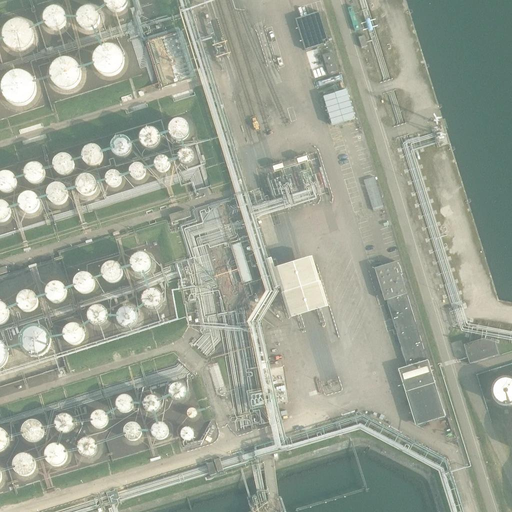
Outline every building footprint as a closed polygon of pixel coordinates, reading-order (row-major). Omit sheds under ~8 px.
[(130,6),(130,2),(128,0),(107,0),(106,3),(106,5),(106,7),(107,10),(109,14),(112,16),(115,18),(117,18),(119,18),(122,17),(125,16),(126,15),(128,13),(129,10),(130,9),(130,6)] [(102,24),(102,23),(102,21),(101,19),(100,17),(99,15),(97,13),(94,12),(90,11),(87,11),(85,12),(84,13),(81,15),(79,18),(78,21),(78,23),(78,27),(79,29),(81,31),(82,33),(84,34),(87,35),(89,36),(91,36),(94,35),(96,34),(98,32),(100,30),(101,28),(102,26),(102,24)] [(69,25),(69,24),(68,22),(68,20),(66,17),(65,16),(64,14),(61,13),(57,12),(55,12),(53,13),(50,14),(48,15),(46,17),(45,19),(44,21),(44,24),(45,28),(46,31),(47,33),(51,35),(54,36),(56,37),(59,36),(61,36),(65,33),(66,32),(68,29),(68,27),(69,25)] [(319,12),(318,12),(296,19),(306,51),(329,43),(319,12)] [(36,40),(36,37),(35,34),(34,32),(32,29),(29,26),(26,25),(22,24),(19,24),(15,24),(13,25),(10,27),(8,29),(6,32),(5,34),(4,37),(4,40),(4,43),(5,46),(7,49),(8,51),(11,53),(14,55),(17,56),(20,56),(24,55),(27,54),(29,53),(32,51),(34,48),(35,46),(36,43),(36,40)] [(367,47),(364,36),(358,38),(361,48),(367,47)] [(126,65),(126,64),(126,61),(125,59),(124,56),(121,53),(119,51),(116,50),(114,49),(111,48),(108,49),(104,50),(101,51),(99,53),(97,56),(95,59),(95,61),(94,64),(94,67),(95,70),(96,72),(98,75),(101,77),(104,79),(106,80),(110,80),(113,80),(116,79),(119,78),(121,76),(123,73),(125,70),(126,68),(126,65)] [(337,71),(332,53),(323,56),(328,74),(337,71)] [(319,75),(325,74),(321,62),(316,63),(319,75)] [(82,79),(82,76),(81,73),(80,70),(78,68),(75,66),(73,64),(69,63),(66,63),(63,63),(61,64),(58,66),(55,68),(53,70),(52,73),(51,76),(50,79),(51,82),(51,84),(53,88),(55,90),(56,92),(59,93),(62,94),(65,95),(68,95),(71,94),(74,93),(76,91),(79,88),(81,86),(82,82),(82,79)] [(327,85),(343,80),(340,73),(325,78),(327,85)] [(38,92),(38,89),(37,85),(35,82),(33,79),(30,77),(27,75),(25,74),(21,74),(18,74),(14,75),(11,76),(8,79),(5,81),(4,84),(3,88),(2,91),(2,94),(3,98),(5,101),(7,103),(8,105),(12,108),(15,109),(19,110),(22,110),(26,109),(29,107),(32,105),(35,102),(36,99),(38,96),(38,92)] [(346,91),(323,98),(332,126),(355,119),(346,91)] [(192,129),(192,127),(191,124),(190,122),(188,121),(187,120),(185,119),(181,118),(179,119),(177,120),(175,121),(174,122),(172,125),(171,129),(172,133),(174,136),(177,138),(179,139),(181,139),(185,139),(189,137),(190,135),(191,133),(192,129)] [(161,136),(161,132),(159,130),(158,129),(157,127),(155,126),(151,125),(149,125),(147,126),(146,127),(144,128),(142,130),(141,132),(141,136),(141,139),(143,142),(146,145),(148,146),(150,146),(154,146),(156,145),(158,143),(159,142),(160,140),(161,138),(161,136)] [(132,144),(132,140),(131,138),(129,136),(127,135),(126,134),(123,133),(119,134),(117,135),(115,136),(114,137),(113,139),(112,143),(112,147),(114,150),(116,152),(118,153),(122,154),(125,153),(127,153),(129,151),(130,150),(131,148),(132,144)] [(357,137),(333,145),(340,168),(364,161),(357,137)] [(103,153),(103,149),(101,146),(99,145),(97,143),(93,142),(89,143),(88,144),(86,145),(85,147),(84,148),(83,151),(83,152),(83,156),(85,159),(87,161),(88,162),(90,163),(92,163),(96,163),(98,162),(100,160),(101,159),(102,157),(103,155),(103,153)] [(197,154),(196,150),(194,148),(192,146),(190,146),(188,146),(185,147),(183,148),(181,151),(181,154),(182,157),(183,159),(186,161),(189,162),(192,161),(195,159),(196,157),(197,154)] [(75,163),(75,162),(75,158),(73,155),(70,153),(66,152),(64,152),(61,153),(58,154),(56,158),(55,160),(55,162),(55,166),(56,168),(58,170),(61,172),(64,173),(68,172),(70,172),(72,170),(74,167),(75,165),(75,163)] [(172,161),(172,160),(172,158),(170,155),(167,153),(165,153),(162,153),(159,155),(157,157),(156,160),(157,164),(158,166),(161,168),(164,169),(167,168),(170,167),(171,164),(172,161)] [(48,171),(48,170),(47,166),(46,164),(45,163),(41,161),(37,160),(35,160),(33,161),(30,163),(28,167),(27,171),(28,174),(30,177),(31,178),(33,180),(37,181),(40,180),(44,178),(45,177),(47,175),(47,173),(48,171)] [(147,169),(146,166),(145,163),(142,161),(139,161),(136,161),(133,163),(132,166),(131,168),(131,171),(133,174),(135,176),(138,177),(140,177),(142,176),(144,175),(146,172),(147,169)] [(18,180),(18,179),(17,176),(15,173),(12,170),(10,169),(8,169),(4,170),(1,172),(0,172),(0,186),(3,189),(5,189),(7,190),(10,189),(14,188),(16,186),(17,184),(18,182),(18,180)] [(123,177),(122,174),(121,171),(118,169),(116,169),(113,169),(110,170),(108,173),(107,176),(107,179),(109,182),(111,183),(112,184),(114,185),(116,185),(118,184),(120,183),(122,180),(123,177)] [(99,183),(99,181),(98,179),(97,177),(96,176),(93,174),(91,173),(88,173),(84,174),(82,175),(81,176),(79,180),(78,183),(79,187),(81,190),(84,192),(85,193),(88,193),(91,193),(95,191),(97,189),(98,187),(99,186),(99,183)] [(356,173),(344,176),(353,206),(364,202),(356,173)] [(364,180),(373,211),(383,208),(379,194),(374,177),(364,180)] [(70,192),(70,191),(69,187),(67,184),(65,183),(63,182),(60,181),(56,182),(53,183),(52,184),(50,188),(49,190),(49,192),(50,196),(51,197),(52,199),(55,200),(56,201),(60,202),(64,201),(67,199),(69,196),(70,193),(70,192)] [(41,200),(41,199),(40,196),(38,192),(35,190),(33,189),(31,189),(27,189),(24,191),(22,193),(21,195),(20,199),(21,203),(23,206),(26,208),(28,209),(30,209),(33,209),(37,207),(39,206),(40,204),(41,202),(41,200)] [(12,209),(12,208),(11,205),(10,203),(9,201),(7,200),(5,199),(1,198),(0,198),(0,218),(0,219),(4,218),(6,218),(8,216),(9,215),(11,213),(12,209)] [(187,210),(171,215),(172,222),(189,217),(187,210)] [(243,283),(252,280),(241,243),(232,246),(243,283)] [(154,263),(154,261),(154,258),(153,256),(152,253),(150,252),(148,250),(145,249),(143,249),(140,249),(138,250),(136,251),(134,253),(132,255),(131,258),(131,260),(131,263),(132,265),(134,268),(135,269),(138,271),(140,272),(143,272),(145,272),(148,271),(150,270),(152,268),(153,266),(154,263)] [(125,272),(125,269),(125,267),(124,264),(122,262),(120,260),(118,259),(116,258),(113,258),(110,258),(108,259),(106,261),(104,263),(103,265),(102,268),(102,270),(102,273),(104,275),(105,277),(107,279),(110,280),(112,281),(115,281),(118,280),(120,279),(122,277),(124,275),(125,272)] [(279,288),(288,319),(326,307),(309,258),(274,268),(271,258),(265,260),(274,289),(279,288)] [(415,426),(445,417),(397,262),(374,269),(384,301),(387,300),(407,367),(398,370),(415,426)] [(97,282),(97,279),(97,276),(96,273),(94,271),(92,269),(89,268),(87,267),(84,267),(81,268),(79,269),(77,271),(75,274),(74,276),(74,279),(74,282),(75,284),(77,287),(79,288),(81,290),(84,290),(87,290),(89,290),(92,288),(94,286),(96,284),(97,282)] [(68,293),(69,290),(69,288),(68,285),(66,283),(64,281),(62,279),(60,279),(57,278),(54,279),(52,280),(50,281),(48,283),(47,286),(46,288),(46,291),(46,294),(48,296),(49,298),(51,300),(54,301),(56,301),(59,301),(62,301),(64,299),(66,298),(68,295),(68,293)] [(165,298),(165,295),(164,293),(163,290),(161,288),(159,287),(157,286),(154,285),(152,285),(149,286),(147,287),(145,289),(143,291),(142,293),(142,296),(142,298),(142,301),(144,303),(145,305),(147,307),(150,308),(152,308),(155,308),(157,308),(160,306),(162,305),(163,303),(164,300),(165,298)] [(39,302),(40,299),(40,297),(39,294),(38,292),(36,290),(33,288),(31,287),(28,287),(25,288),(22,289),(20,290),(19,293),(17,295),(17,298),(17,301),(18,303),(19,306),(21,308),(24,309),(26,310),(29,310),(32,310),(34,309),(36,307),(38,305),(39,302)] [(10,312),(10,309),(9,306),(8,304),(6,302),(4,300),(1,299),(0,298),(0,321),(1,321),(4,320),(6,319),(8,317),(9,314),(10,312)] [(111,316),(112,314),(111,311),(111,309),(110,306),(108,305),(106,303),(104,302),(101,301),(99,301),(96,302),(94,303),(92,304),(90,306),(89,308),(89,311),(88,313),(89,316),(90,318),(91,320),(93,322),(95,323),(97,324),(100,324),(102,324),(105,323),(107,322),(109,320),(110,318),(111,316)] [(141,318),(141,316),(141,313),(140,310),(138,308),(136,306),(134,305),(131,304),(129,304),(126,305),(124,306),(121,307),(120,309),(119,312),(118,314),(118,317),(119,320),(120,322),(121,324),(124,326),(126,327),(129,327),(131,327),(134,326),(136,325),(138,323),(140,321),(141,318)] [(86,335),(87,332),(87,330),(86,327),(84,325),(83,323),(80,322),(78,321),(75,321),(73,321),(70,322),(68,323),(66,325),(65,327),(64,329),(64,332),(64,335),(65,337),(66,339),(68,341),(70,342),(72,343),(75,344),(78,343),(80,343),(82,341),(84,339),(86,337),(86,335)] [(51,340),(52,337),(51,334),(51,331),(49,329),(47,326),(45,325),(42,323),(40,322),(37,322),(34,322),(31,323),(28,324),(26,326),(24,328),(22,330),(21,333),(20,336),(20,339),(21,342),(22,345),(24,347),(26,349),(28,351),(31,352),(34,353),(37,353),(40,353),(43,352),(45,350),(47,348),(49,346),(51,343),(51,340)] [(465,342),(471,361),(500,353),(496,339),(485,336),(465,342)] [(8,356),(8,353),(8,350),(7,347),(6,344),(4,342),(2,340),(0,338),(0,365),(1,365),(3,363),(5,361),(7,358),(8,356)] [(511,388),(511,386),(511,382),(511,383),(511,380),(510,378),(508,376),(506,374),(504,373),(501,373),(498,373),(496,374),(494,375),(492,376),(490,378),(489,381),(488,383),(488,386),(489,388),(490,391),(491,393),(493,395),(495,396),(498,397),(501,397),(503,396),(506,396),(508,394),(510,392),(511,390),(511,388)] [(187,392),(188,389),(187,385),(185,383),(182,381),(179,380),(176,381),(173,382),(171,385),(170,388),(170,391),(172,394),(174,396),(177,398),(180,398),(183,397),(186,395),(187,392)] [(135,404),(136,401),(135,398),(133,396),(131,394),(128,393),(125,392),(122,393),(120,395),(118,397),(117,400),(117,403),(118,406),(120,408),(123,410),(126,411),(129,410),(132,409),(134,407),(135,404)] [(162,403),(161,401),(161,398),(160,396),(158,395),(156,393),(154,392),(151,392),(149,393),(147,393),(145,395),(143,397),(142,399),(142,401),(142,404),(142,406),(144,408),(145,410),(147,411),(150,412),(152,412),(154,412),(156,411),(158,409),(160,408),(161,405),(162,403)] [(110,420),(110,417),(109,415),(108,412),(106,411),(103,410),(100,409),(98,410),(95,411),(93,413),(92,416),(92,418),(92,421),(93,423),(95,426),(97,427),(100,428),(103,428),(105,427),(108,425),(109,423),(110,420)] [(74,427),(74,424),(73,421),(72,418),(70,416),(68,415),(65,414),(62,414),(59,415),(57,417),(55,419),(53,421),(53,424),(53,427),(54,430),(56,432),(58,434),(61,435),(64,435),(66,435),(69,434),(71,432),(73,430),(74,427)] [(45,431),(44,427),(43,425),(42,424),(40,422),(38,421),(34,420),(31,421),(28,423),(26,424),(25,426),(24,428),(24,430),(24,432),(24,434),(26,438),(28,439),(30,440),(33,441),(35,441),(38,440),(41,439),(43,437),(44,435),(44,433),(45,431)] [(142,431),(142,428),(142,425),(140,423),(138,421),(135,420),(132,420),(129,421),(127,423),(125,425),(124,428),(125,431),(126,434),(128,436),(130,437),(133,438),(136,437),(139,436),(141,434),(142,431)] [(169,432),(170,429),(169,426),(168,424),(166,422),(163,421),(161,421),(158,422),(156,423),(154,425),(153,428),(153,431),(154,433),(156,435),(158,437),(161,437),(164,437),(166,436),(168,434),(169,432)] [(195,434),(195,431),(195,429),(193,426),(191,425),(188,424),(186,424),(183,425),(181,426),(179,428),(179,431),(179,434),(180,436),(182,438),(184,440),(187,440),(189,440),(192,439),(194,437),(195,434)] [(9,444),(9,441),(9,439),(8,436),(7,434),(5,432),(3,430),(1,429),(0,429),(0,453),(1,453),(3,452),(5,451),(7,449),(8,446),(9,444)] [(98,450),(98,448),(97,445),(96,443),(94,441),(92,440),(90,439),(87,439),(84,439),(82,440),(80,442),(79,444),(78,446),(77,449),(78,452),(79,454),(80,456),(82,458),(85,459),(87,459),(90,459),(92,458),(94,457),(96,455),(97,453),(98,450)] [(68,459),(68,456),(68,453),(67,451),(66,449),(64,447),(62,445),(59,444),(57,444),(54,444),(51,445),(49,447),(47,449),(46,451),(45,453),(45,456),(46,459),(47,461),(48,463),(50,465),(53,466),(55,467),(58,467),(61,466),(63,465),(65,463),(67,461),(68,459)] [(36,465),(36,464),(36,462),(35,460),(33,456),(30,454),(29,453),(26,453),(23,453),(21,454),(17,456),(15,459),(14,462),(14,464),(14,468),(15,470),(17,472),(19,474),(21,475),(24,476),(26,475),(29,475),(32,473),(34,472),(35,470),(36,467),(36,465)]
